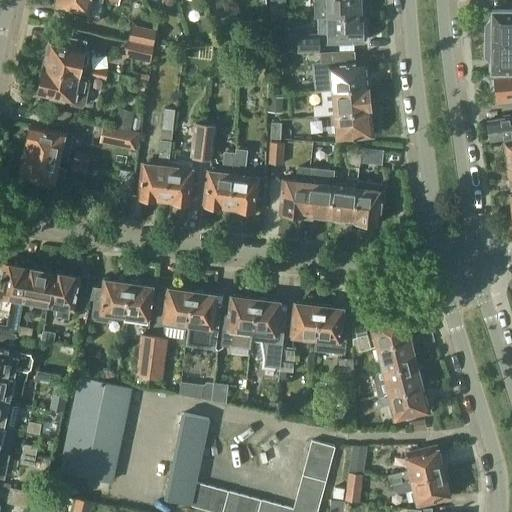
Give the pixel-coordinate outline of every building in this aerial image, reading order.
[(56,0),(56,6),(88,12),(86,20),(97,23),(102,0),(105,0),(105,2),(119,5),(120,0),(56,0)] [(362,17),(361,0),(314,0),(315,18),(319,18),(362,17)] [(271,18),(286,17),(286,5),(271,4),(271,18)] [(487,25),(487,39),(492,40),(511,39),(511,9),(492,9),(492,20),(487,25)] [(237,16),(230,19),(236,34),(243,30),(237,16)] [(363,40),(362,17),(319,18),(319,37),(298,38),(298,51),(319,51),(319,40),(328,40),(328,42),(363,40)] [(129,40),(154,45),(157,28),(153,27),(153,29),(136,25),(136,23),(133,22),(129,40)] [(267,28),(252,29),(253,39),(268,38),(267,28)] [(51,41),(45,67),(79,74),(81,64),(87,66),(89,52),(85,51),(87,40),(67,36),(65,44),(51,41)] [(277,52),(286,52),(285,38),(268,38),(269,52),(277,52)] [(487,39),(487,55),(491,61),(491,70),(511,69),(511,39),(492,40),(487,39)] [(151,61),(154,45),(129,40),(125,56),(128,57),(128,55),(146,59),(146,61),(151,61)] [(267,43),(248,43),(248,53),(267,53),(267,43)] [(322,63),(314,64),(316,91),(322,90),(332,89),(368,86),(367,74),(369,72),(368,66),(366,65),(365,61),(355,62),(354,51),(321,51),(322,63)] [(87,76),(79,74),(45,67),(44,67),(39,92),(77,100),(80,90),(85,91),(88,87),(90,80),(87,76)] [(107,70),(93,67),(91,77),(105,79),(105,80),(107,70)] [(511,75),(493,78),(495,99),(511,97),(511,75)] [(323,104),(314,105),(315,115),(335,114),(370,110),(369,98),(371,96),(371,91),(368,89),(368,86),(332,89),(322,90),(323,104)] [(282,112),(283,97),(269,97),(268,111),(282,112)] [(165,107),(162,127),(173,129),(175,108),(165,107)] [(119,108),(116,126),(121,127),(133,129),(136,111),(119,108)] [(370,110),(335,114),(337,138),(373,135),(372,131),(374,129),(374,124),(371,122),(370,110)] [(61,116),(57,115),(55,125),(67,127),(69,117),(61,116)] [(511,116),(487,120),(489,139),(489,140),(511,136),(511,116)] [(190,157),(202,158),(206,123),(194,121),(190,157)] [(271,121),(270,138),(281,139),(282,122),(271,121)] [(218,124),(206,123),(202,158),(214,159),(218,124)] [(75,134),(64,132),(31,125),(26,151),(59,158),(69,160),(75,134)] [(117,146),(136,150),(140,131),(133,129),(121,127),(117,146)] [(145,162),(141,196),(165,198),(170,160),(170,159),(172,140),(161,139),(158,164),(145,162)] [(284,142),(270,141),(268,163),(283,164),(284,142)] [(236,147),(235,151),(229,206),(253,208),(257,175),(245,174),(248,149),(236,147)] [(362,147),(361,153),(360,162),(382,164),(384,149),(362,147)] [(75,150),(74,161),(88,164),(90,153),(75,150)] [(219,204),(229,206),(235,151),(224,150),(221,171),(208,170),(204,203),(208,203),(210,206),(216,207),(219,204)] [(59,158),(26,151),(20,176),(62,184),(66,168),(57,166),(59,158)] [(351,152),(350,166),(360,167),(360,162),(361,153),(351,152)] [(170,160),(165,198),(176,200),(175,202),(186,203),(186,201),(189,201),(193,168),(190,168),(191,164),(181,163),(181,161),(170,160)] [(88,164),(74,161),(72,172),(85,175),(88,164)] [(310,170),(305,214),(329,217),(333,184),(335,170),(310,168),(309,170),(310,170)] [(120,169),(117,192),(131,194),(134,171),(120,169)] [(283,177),(279,211),(284,212),(285,215),(291,216),(292,213),(305,214),(310,170),(309,170),(298,169),(297,178),(283,177)] [(333,184),(329,217),(354,220),(359,180),(358,180),(350,179),(349,185),(333,184)] [(359,180),(354,220),(380,223),(382,202),(385,202),(386,191),(383,191),(384,189),(382,189),(383,181),(358,179),(358,180),(359,180)] [(19,324),(23,299),(28,267),(5,262),(4,265),(0,265),(0,267),(0,272),(3,274),(0,288),(0,311),(9,313),(7,323),(6,326),(0,324),(0,333),(4,334),(17,336),(18,325),(19,324)] [(33,267),(28,267),(23,299),(48,304),(54,271),(52,271),(53,267),(34,263),(33,267)] [(81,276),(54,271),(48,304),(59,306),(57,316),(69,318),(71,308),(75,309),(79,288),(81,287),(82,282),(80,280),(81,276)] [(111,312),(124,314),(128,283),(127,283),(125,279),(119,278),(116,281),(105,280),(104,288),(93,287),(91,299),(95,300),(93,317),(96,321),(109,322),(111,312)] [(131,283),(128,283),(124,314),(149,317),(153,286),(141,285),(141,281),(132,280),(131,283)] [(163,325),(186,328),(188,328),(192,291),(190,291),(187,287),(183,286),(179,289),(168,288),(163,325)] [(194,291),(192,291),(188,328),(186,328),(184,343),(213,346),(217,314),(212,314),(215,294),(204,293),(202,289),(197,288),(194,291)] [(251,338),(252,330),(255,299),(254,299),(251,295),(245,295),(242,298),(232,297),(230,314),(225,313),(221,345),(250,348),(251,338)] [(256,299),(255,299),(252,330),(251,338),(262,340),(265,357),(264,365),(280,366),(286,311),(279,310),(280,302),(269,300),(267,297),(261,296),(256,299)] [(362,312),(359,299),(351,301),(352,314),(362,312)] [(320,306),(316,336),(340,339),(343,308),(332,307),(331,304),(324,303),(321,306),(320,306)] [(292,334),(316,336),(320,306),(296,304),(292,334)] [(369,320),(374,338),(368,339),(366,330),(356,333),(357,337),(353,338),(353,346),(353,353),(376,347),(376,345),(409,337),(404,317),(395,313),(369,320)] [(56,332),(43,329),(41,340),(54,342),(56,332)] [(0,373),(25,378),(25,379),(27,379),(29,370),(32,367),(34,358),(32,354),(32,352),(19,349),(21,337),(17,336),(4,334),(2,346),(0,345),(0,373)] [(155,335),(154,335),(141,334),(136,375),(150,377),(155,335)] [(155,335),(150,377),(162,379),(167,337),(155,335)] [(376,347),(382,369),(416,361),(409,337),(376,345),(376,347)] [(296,347),(284,346),(281,370),(286,371),(293,371),(296,347)] [(353,378),(353,377),(353,373),(353,366),(353,363),(353,353),(353,346),(339,347),(340,378),(353,378)] [(378,396),(388,393),(422,385),(416,361),(382,369),(363,374),(363,375),(372,373),(378,396)] [(39,370),(37,381),(49,383),(51,373),(39,370)] [(20,403),(25,379),(25,378),(0,373),(0,398),(9,401),(20,403)] [(136,375),(134,385),(148,388),(150,377),(136,375)] [(62,470),(111,481),(130,386),(81,377),(62,470)] [(202,398),(212,400),(214,387),(214,382),(208,381),(204,384),(202,398)] [(66,400),(68,387),(55,384),(52,397),(66,400)] [(425,395),(422,385),(388,393),(378,396),(373,398),(375,406),(391,402),(395,417),(428,408),(427,405),(429,403),(428,396),(425,395)] [(214,387),(212,400),(225,401),(227,388),(214,387)] [(0,424),(4,426),(15,428),(20,403),(9,401),(0,398),(0,424)] [(278,402),(270,401),(269,412),(277,413),(278,402)] [(191,504),(196,481),(209,417),(183,412),(164,499),(191,504)] [(424,419),(412,421),(414,429),(416,429),(425,427),(424,419)] [(29,420),(27,431),(40,433),(42,422),(29,420)] [(44,420),(42,431),(56,434),(59,423),(44,420)] [(0,451),(10,453),(15,428),(4,426),(0,424),(0,451)] [(309,451),(332,457),(335,446),(312,439),(309,451)] [(25,443),(23,453),(36,455),(37,454),(38,446),(25,443)] [(353,445),(349,472),(363,474),(367,445),(353,445)] [(390,482),(442,469),(437,446),(406,453),(406,455),(397,457),(400,472),(388,474),(390,482)] [(0,477),(4,478),(10,453),(0,451),(0,477)] [(306,462),(329,468),(332,457),(309,451),(306,462)] [(23,453),(21,462),(35,464),(36,455),(23,453)] [(302,473),(326,480),(329,468),(306,462),(302,473)] [(448,495),(442,469),(390,482),(391,484),(393,484),(394,487),(395,489),(396,491),(398,492),(401,492),(403,492),(414,489),(417,502),(448,495)] [(349,472),(344,500),(345,500),(359,502),(363,474),(349,472)] [(299,485),(323,491),(326,480),(302,473),(299,485)] [(196,481),(191,504),(191,506),(200,508),(207,484),(196,481)] [(207,484),(200,508),(211,511),(217,487),(207,484)] [(296,496),(320,502),(323,491),(299,485),(296,496)] [(333,496),(343,498),(345,488),(334,486),(333,496)] [(32,507),(35,493),(11,487),(8,501),(32,507)] [(217,487),(211,511),(215,511),(222,511),(228,490),(217,487)] [(228,490),(222,511),(234,511),(239,493),(228,490)] [(245,511),(250,496),(239,493),(234,511),(245,511)] [(250,496),(245,511),(257,511),(261,499),(250,496)] [(296,496),(293,507),(310,511),(317,511),(320,502),(296,496)] [(74,511),(88,511),(91,501),(76,497),(73,511),(74,511)] [(261,499),(257,511),(268,511),(272,502),(261,499)] [(331,500),(331,509),(344,510),(345,500),(344,500),(331,500)] [(272,502),(268,511),(280,511),(282,504),(272,502)]
